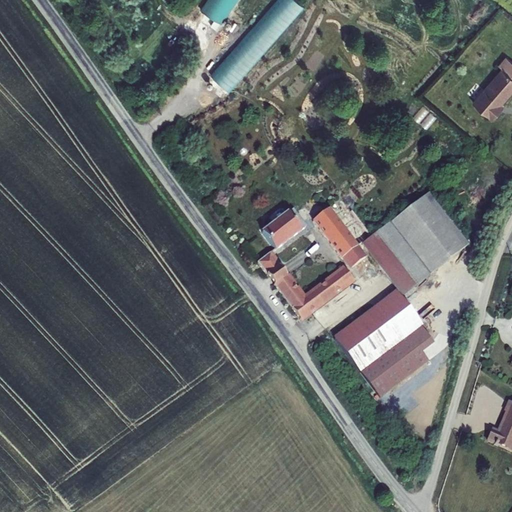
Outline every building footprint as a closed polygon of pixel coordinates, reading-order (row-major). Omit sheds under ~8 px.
[(234,0),(204,0),(201,5),(216,16),(211,23),(217,26),(234,0)] [(304,4),(299,0),(275,0),(212,73),(230,89),(304,4)] [(502,69),(511,77),(511,61),(506,57),(498,66),(502,69)] [(497,108),(511,90),(511,77),(502,69),(472,103),(492,120),(500,111),(497,108)] [(371,237),(362,245),(401,296),(468,245),(429,193),(371,237)] [(287,213),(301,232),(306,227),(292,209),(287,213)] [(343,258),(351,268),(365,257),(357,248),(338,223),(329,210),(313,222),(341,259),(343,258)] [(357,248),(362,245),(371,237),(352,212),(338,223),(357,248)] [(275,251),(301,232),(287,213),(261,233),(275,251)] [(257,264),(300,320),(352,280),(344,269),(304,299),(269,255),(257,264)] [(378,397),(426,361),(419,352),(431,343),(418,326),(420,325),(396,293),(334,339),(378,397)] [(486,441),(511,452),(511,451),(511,404),(508,402),(504,412),(505,413),(497,432),(491,430),(486,441)]
